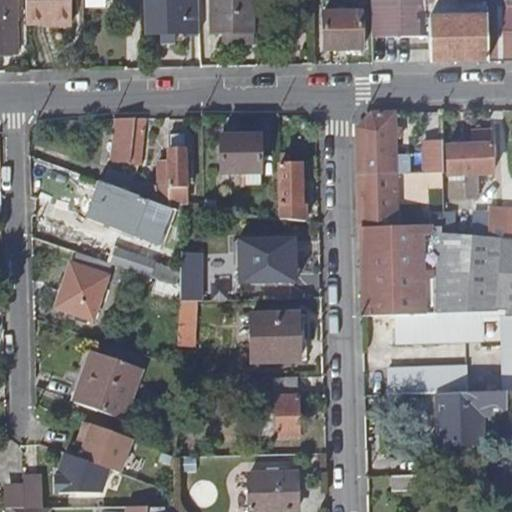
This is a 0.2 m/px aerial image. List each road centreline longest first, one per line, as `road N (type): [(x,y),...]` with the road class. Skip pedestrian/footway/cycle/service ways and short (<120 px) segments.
road 1 (residential): [(349,511),(337,92)]
road 2 (residential): [(21,430),(12,97)]
road 3 (residential): [(337,92),(12,97)]
road 4 (residential): [(511,89),(337,92)]
